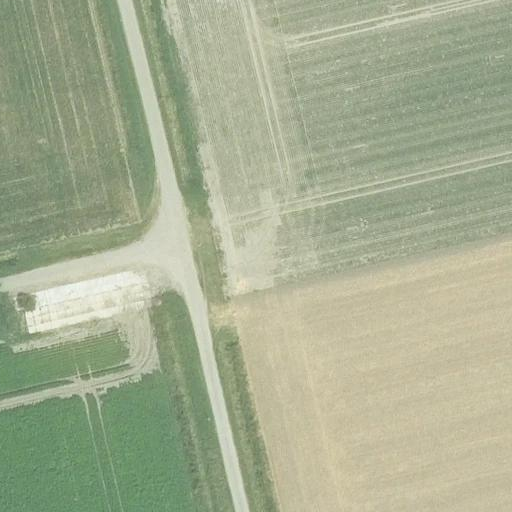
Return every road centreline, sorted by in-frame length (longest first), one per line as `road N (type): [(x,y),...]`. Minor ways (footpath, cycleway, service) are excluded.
road 1 (unclassified): [(242,511),(180,243)]
road 2 (unclassified): [(180,243),(124,0)]
road 3 (unclassified): [(0,284),(180,243)]
